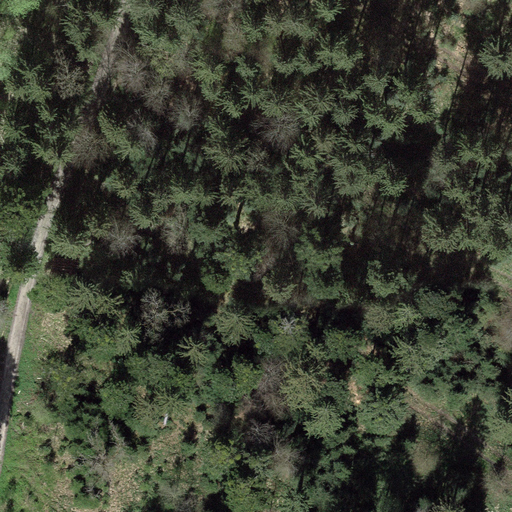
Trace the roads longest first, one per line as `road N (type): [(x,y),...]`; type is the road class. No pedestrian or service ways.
road 1 (track): [(114,23),(360,203),(511,280)]
road 2 (track): [(123,0),(26,287),(0,435)]
